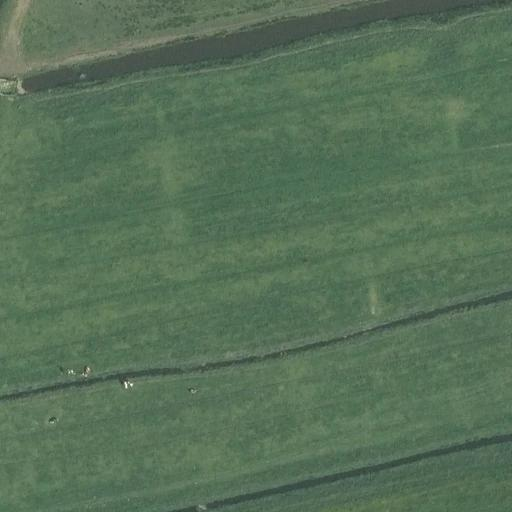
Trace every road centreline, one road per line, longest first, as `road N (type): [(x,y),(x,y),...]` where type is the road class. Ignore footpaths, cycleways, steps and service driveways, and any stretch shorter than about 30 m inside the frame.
road 1 (track): [(511,381),(259,466),(61,511)]
road 2 (track): [(387,425),(511,406)]
